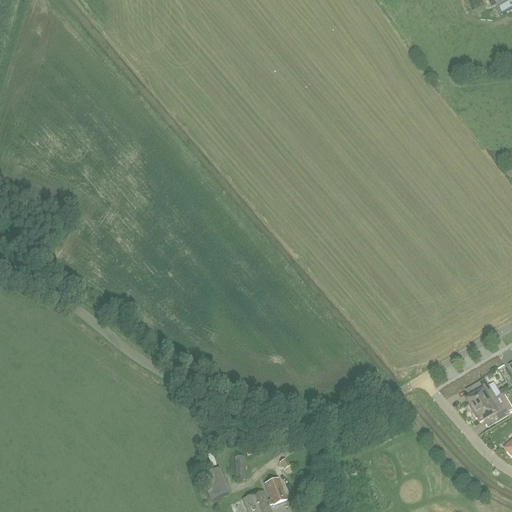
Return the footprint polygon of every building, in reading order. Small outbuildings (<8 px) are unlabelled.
[(510,0),(488,0),(492,8),(510,0)] [(468,407),(472,414),(496,399),(485,380),(473,387),(476,393),(476,396),(467,401),(470,406),(468,407)] [(497,393),(502,391),(498,381),(493,383),(497,393)] [(508,418),(496,399),(472,414),(476,420),(478,419),(481,424),(490,419),(492,419),(495,425),(508,418)] [(245,458),(234,458),(234,460),(228,460),(229,474),(234,475),(235,480),(244,481),(245,458)] [(286,460),(281,464),(285,471),(291,467),(286,460)] [(229,494),(220,469),(201,477),(210,501),(229,494)] [(265,484),(271,501),(267,502),(263,492),(243,500),(247,511),(270,511),(269,508),(286,502),(279,480),(265,484)]
